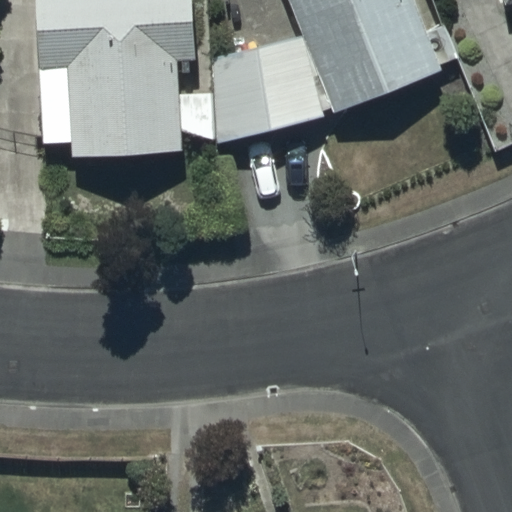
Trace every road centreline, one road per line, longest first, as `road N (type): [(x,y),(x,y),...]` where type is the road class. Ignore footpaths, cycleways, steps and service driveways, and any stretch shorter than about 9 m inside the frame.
road 1 (residential): [(0,339),(176,344),(317,333),(449,300)]
road 2 (residential): [(511,484),(449,300)]
